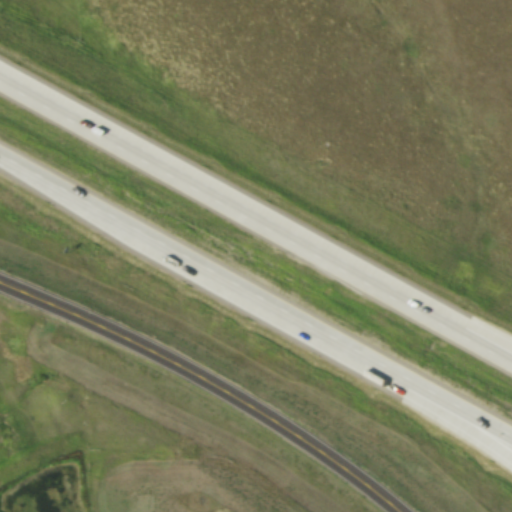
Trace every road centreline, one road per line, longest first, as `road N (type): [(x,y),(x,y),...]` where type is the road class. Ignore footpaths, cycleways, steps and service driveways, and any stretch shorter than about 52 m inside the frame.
road 1 (motorway): [(0,160),(511,442)]
road 2 (motorway): [(511,365),(0,86)]
road 3 (secondary): [(0,287),(210,385),(284,428),(396,511)]
road 4 (motorway): [(294,322),(511,465)]
road 5 (motorway): [(511,349),(393,295)]
